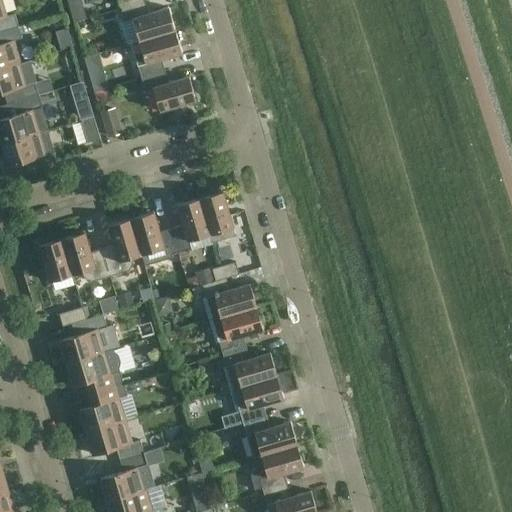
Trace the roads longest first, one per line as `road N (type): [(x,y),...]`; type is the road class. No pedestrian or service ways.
road 1 (residential): [(247,122),(361,511)]
road 2 (residential): [(0,196),(247,122)]
road 3 (residential): [(0,302),(58,511)]
road 4 (residential): [(210,0),(247,122)]
